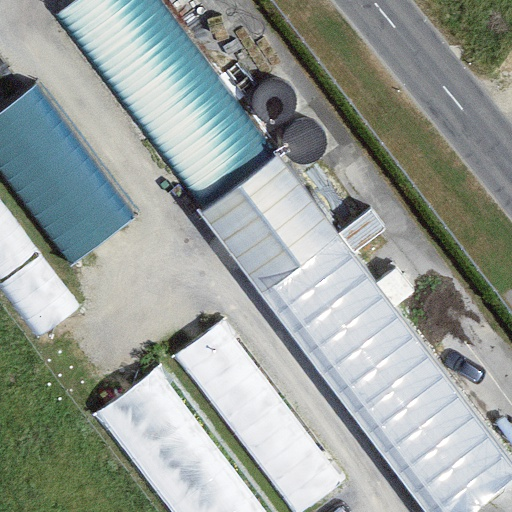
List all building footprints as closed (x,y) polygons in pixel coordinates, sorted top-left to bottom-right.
[(471,511),(511,482),(511,459),(165,0),(87,0),(55,24),(422,511),(471,511)] [(37,73),(0,101),(0,160),(75,256),(141,204),(37,73)] [(0,184),(0,277),(38,331),(82,301),(0,184)] [(227,313),(181,345),(240,429),(286,396),(227,313)] [(138,463),(154,451),(158,458),(210,422),(166,358),(98,405),(138,463)] [(311,414),(261,435),(291,504),(340,482),(311,414)] [(285,511),(276,498),(252,511),(285,511)]
